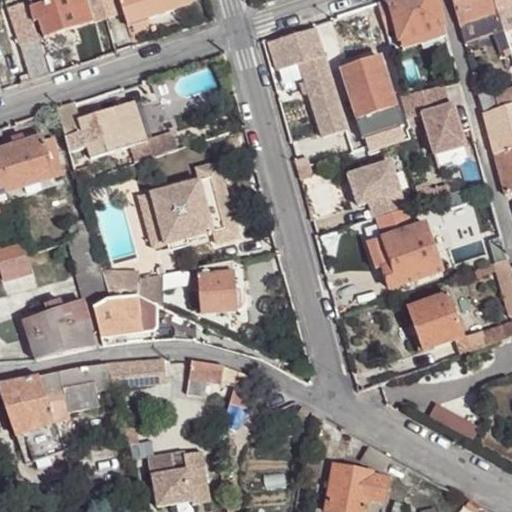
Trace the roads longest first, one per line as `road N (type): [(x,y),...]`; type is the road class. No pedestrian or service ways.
road 1 (residential): [(242,30),(338,408)]
road 2 (residential): [(338,408),(202,350),(150,349),(0,373)]
road 3 (residential): [(0,112),(242,30)]
road 4 (residential): [(444,0),(511,246)]
road 5 (residential): [(511,497),(367,415),(338,408)]
